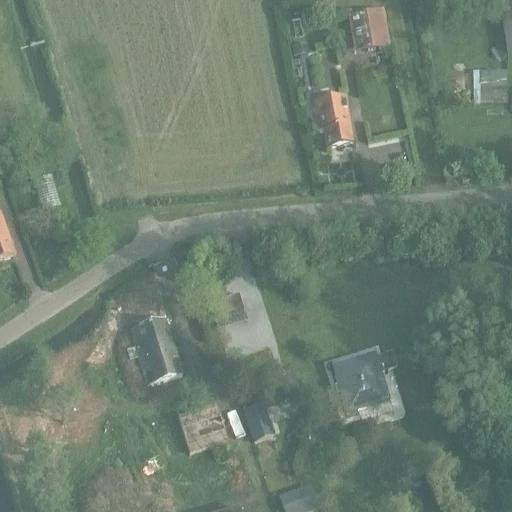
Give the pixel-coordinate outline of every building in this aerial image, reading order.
[(511,5),(501,7),(506,55),(511,54),(511,5)] [(351,55),(391,48),(387,27),(383,9),(344,16),(351,55)] [(307,45),(292,48),(293,57),(308,54),(307,45)] [(507,85),(506,85),(506,73),(479,73),(479,86),(480,86),(480,105),(507,105),(507,85)] [(328,91),(311,95),(312,104),(330,101),(328,91)] [(323,131),(326,150),(352,146),(344,99),(330,101),(312,104),(317,132),(323,131)] [(0,263),(14,258),(0,218),(0,263)] [(238,297),(224,299),(228,320),(241,318),(238,297)] [(149,383),(180,379),(172,320),(140,325),(149,383)] [(374,356),(332,369),(346,416),(388,402),(380,376),(394,372),(389,356),(376,360),(374,356)] [(189,454),(228,443),(217,403),(178,414),(189,454)] [(262,406),(243,412),(254,444),(273,439),(272,438),(262,406)] [(94,442),(74,465),(97,489),(109,475),(127,471),(131,488),(151,483),(146,464),(160,460),(149,427),(141,430),(139,422),(112,430),(113,436),(94,442)] [(309,486),(278,497),(282,511),(313,511),(318,511),(309,486)]
